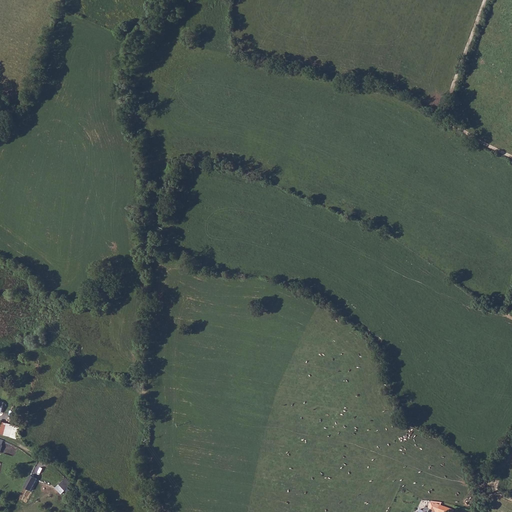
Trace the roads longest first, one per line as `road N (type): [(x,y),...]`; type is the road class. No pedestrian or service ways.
road 1 (track): [(511,240),(469,183),(362,90),(356,61)]
road 2 (track): [(511,314),(459,360),(410,424),(341,472)]
